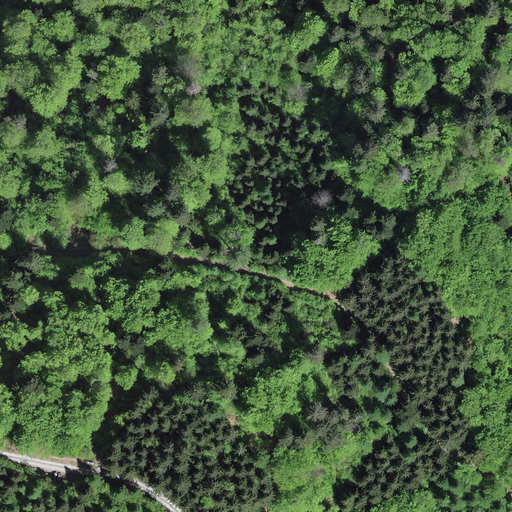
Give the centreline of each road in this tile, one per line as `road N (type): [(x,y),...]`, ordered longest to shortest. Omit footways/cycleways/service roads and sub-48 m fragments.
road 1 (track): [(511,499),(445,450),(369,324),(321,294),(178,257),(0,253)]
road 2 (track): [(0,453),(121,469),(183,511)]
